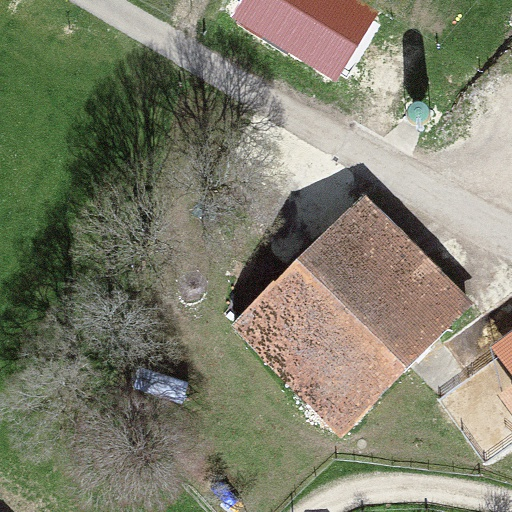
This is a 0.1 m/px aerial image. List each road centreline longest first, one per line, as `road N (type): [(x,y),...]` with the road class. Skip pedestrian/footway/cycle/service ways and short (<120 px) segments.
road 1 (unclassified): [(511,234),(295,117)]
road 2 (track): [(295,117),(90,0)]
road 3 (track): [(328,511),(353,495),(402,490),(511,506)]
